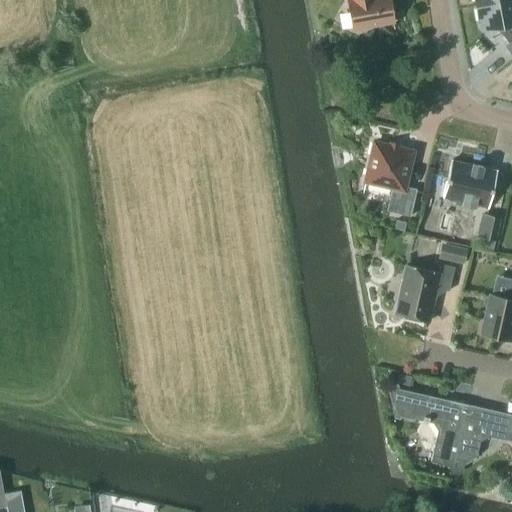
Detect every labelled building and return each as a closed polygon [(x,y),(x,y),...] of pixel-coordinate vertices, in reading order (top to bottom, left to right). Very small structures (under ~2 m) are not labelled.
[(347,0),(353,29),(393,22),(389,0),(347,0)] [(506,46),(511,52),(511,0),(498,0),(476,4),(479,21),(481,20),(482,28),(498,26),(499,31),(509,43),(506,46)] [(386,211),(410,216),(416,189),(404,186),(413,151),(374,142),(365,181),(392,187),(386,211)] [(451,160),(442,197),(462,201),(462,203),(474,206),(475,204),(488,207),(497,170),(482,167),(482,166),(472,164),(472,165),(451,160)] [(493,251),(495,241),(501,217),(486,214),(480,237),(486,238),(483,249),(493,251)] [(404,231),(406,222),(396,220),(394,228),(404,231)] [(439,258),(463,264),(467,248),(442,243),(439,258)] [(448,290),(454,266),(441,263),(439,272),(406,265),(395,314),(428,321),(434,297),(436,287),(448,290)] [(511,298),(489,294),(480,333),(511,340),(511,336),(511,298)] [(453,466),(454,462),(461,432),(474,436),(480,411),(467,408),(468,404),(452,400),(451,404),(393,391),(397,415),(428,422),(429,418),(436,419),(441,428),(437,448),(432,451),(430,461),(453,466)] [(476,456),(479,441),(488,435),(493,414),(480,411),(474,436),(461,432),(454,462),(463,464),(476,456)] [(506,417),(493,414),(488,435),(502,438),(506,417)] [(511,418),(506,417),(502,438),(511,440),(511,418)]
